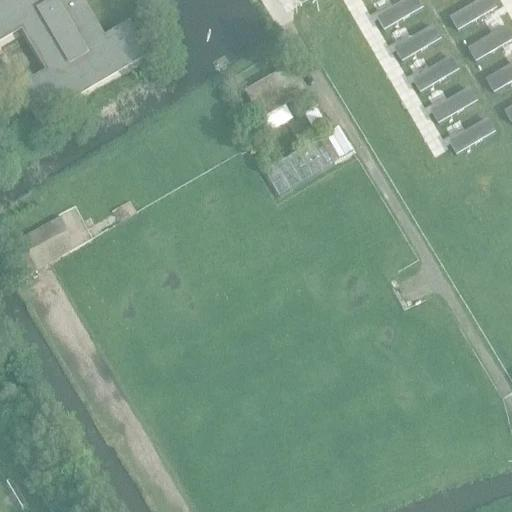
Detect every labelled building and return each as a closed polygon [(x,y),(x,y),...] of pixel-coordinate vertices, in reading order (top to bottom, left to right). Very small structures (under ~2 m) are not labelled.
[(0,41),(24,27),(53,76),(27,91),(42,117),(145,57),(130,31),(103,46),(76,0),(10,0),(0,6),(0,41)] [(416,0),(411,0),(377,20),(384,33),(423,11),(416,0)] [(489,0),(485,0),(451,20),(458,33),(496,11),(489,0)] [(433,29),(395,51),(402,64),(440,42),(433,29)] [(511,37),(507,29),(469,51),(476,64),(511,43),(511,37)] [(451,60),(413,83),(420,95),(458,73),(451,60)] [(511,67),(487,82),(494,95),(511,84),(511,67)] [(262,121),(305,95),(290,69),(247,95),(262,121)] [(469,91),(431,113),(438,126),(477,104),(469,91)] [(488,122),(449,145),(457,157),(495,135),(488,122)] [(340,130),(264,173),(279,198),(354,154),(340,130)] [(0,252),(0,255),(18,285),(69,254),(61,219),(0,252)]
